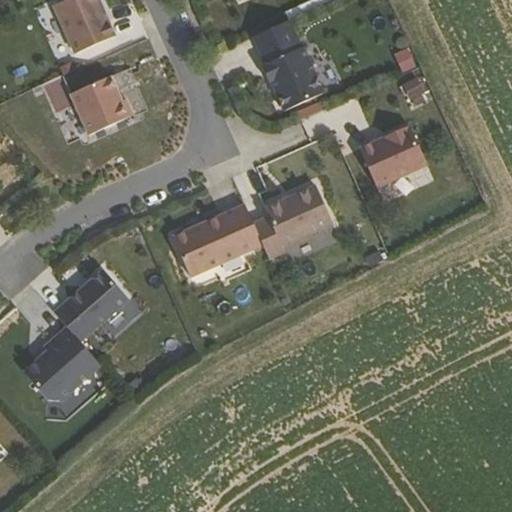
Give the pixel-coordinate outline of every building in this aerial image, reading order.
[(98,0),(63,0),(54,5),(74,53),(114,36),(107,20),(104,21),(96,4),(100,3),(98,0)] [(313,0),(311,0),(284,12),(288,19),(316,7),(313,0)] [(107,20),(100,3),(96,4),(104,21),(107,20)] [(288,19),(255,33),(267,61),(263,63),(270,79),(272,78),(276,76),(281,88),(279,93),(284,104),(289,106),(321,92),(301,46),(300,47),(288,19)] [(111,75),(70,93),(89,134),(133,115),(126,99),(122,100),(111,75)] [(276,76),(272,78),(279,93),(281,88),(276,76)] [(410,126),(360,148),(377,187),(427,165),(410,126)] [(270,217),(255,224),(265,247),(270,259),(286,252),(284,246),(334,224),(318,186),(266,209),(270,217)] [(255,224),(247,205),(206,223),(208,226),(191,233),(190,230),(174,237),(192,279),(265,247),(255,224)] [(206,223),(190,230),(191,233),(208,226),(206,223)] [(121,279),(72,321),(85,336),(97,351),(147,308),(121,279)] [(97,351),(85,336),(61,356),(64,360),(41,380),(65,408),(76,409),(117,374),(97,351)] [(0,462),(14,450),(0,433),(0,462)]
